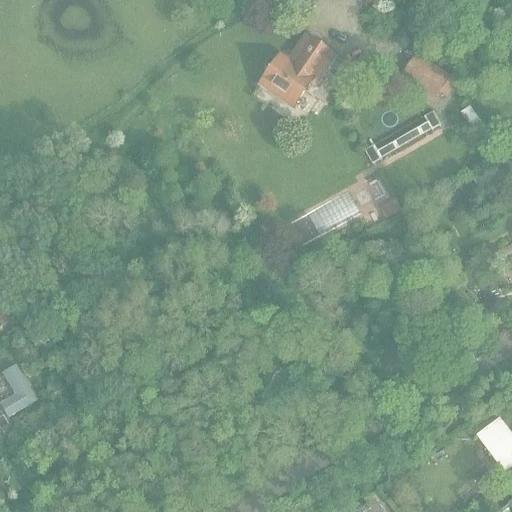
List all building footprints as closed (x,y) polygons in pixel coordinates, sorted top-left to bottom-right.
[(309,85),(313,89),(335,58),(304,37),(291,55),(299,60),(293,68),(279,57),(259,86),(292,109),(309,85)] [(440,94),(445,98),(456,82),(415,54),(397,80),(433,104),(440,94)] [(479,140),(489,133),(469,106),(460,113),(466,123),(462,126),(467,133),(471,130),(479,140)] [(470,176),(481,194),(505,180),(495,162),(470,176)] [(0,421),(0,422),(2,421),(4,425),(8,422),(6,419),(11,416),(10,414),(17,410),(0,383),(0,421)] [(476,436),(504,474),(511,467),(511,436),(499,419),(476,436)] [(355,511),(383,511),(373,498),(355,511)]
